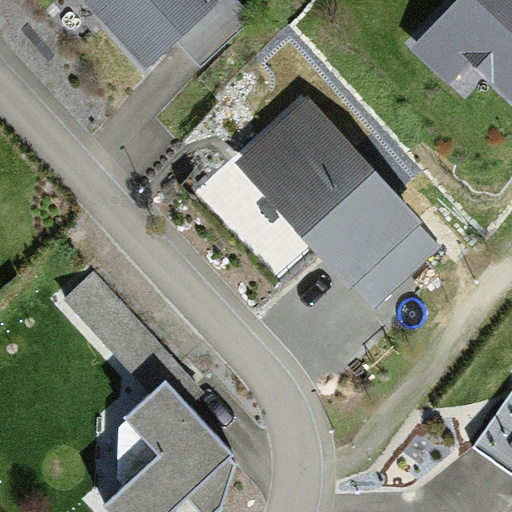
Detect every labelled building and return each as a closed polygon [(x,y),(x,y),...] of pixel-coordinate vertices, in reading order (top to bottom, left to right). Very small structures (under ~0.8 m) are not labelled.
[(93,0),(161,69),(231,0),(93,0)] [(511,0),(460,0),(415,49),(463,93),(484,71),(511,97),(511,0)] [(315,95),(244,161),(379,304),(450,238),(315,95)] [(0,214),(25,192),(0,163),(0,214)] [(173,511),(242,431),(164,366),(129,408),(160,434),(114,488),(142,511),(173,511)] [(511,398),(477,447),(511,472),(511,398)]
